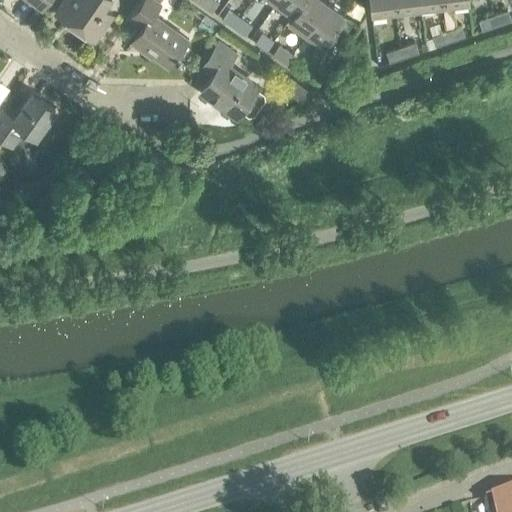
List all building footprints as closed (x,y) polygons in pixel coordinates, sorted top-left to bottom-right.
[(31,0),(30,2),(41,10),(48,0),(31,0)] [(112,15),(101,7),(106,0),(63,0),(54,13),(93,41),(112,15)] [(160,3),(157,1),(157,0),(141,0),(130,18),(142,26),(131,41),(168,67),(188,40),(152,14),(160,3)] [(217,0),(202,0),(201,3),(212,11),(219,1),(217,0)] [(279,0),(277,4),(291,14),(302,0),(279,0)] [(286,20),(303,32),(325,2),(321,0),(302,0),(291,14),(286,20)] [(398,17),(395,0),(370,0),(373,14),(386,13),(386,18),(398,17)] [(418,0),(395,0),(398,17),(407,16),(406,10),(420,8),(418,0)] [(443,0),(418,0),(420,8),(433,7),(434,12),(445,11),(443,0)] [(443,0),(445,11),(455,10),(454,4),(468,2),(467,0),(443,0)] [(325,2),(303,32),(321,45),(343,15),(325,2)] [(221,18),(236,28),(243,18),(229,8),(221,18)] [(507,9),(493,14),(497,25),(511,20),(507,9)] [(497,25),(493,14),(478,19),(482,30),(497,25)] [(243,18),(236,28),(245,34),(252,24),(243,18)] [(461,25),(446,30),(449,40),(464,36),(461,25)] [(449,40),(446,30),(431,35),(435,46),(449,40)] [(255,42),(266,49),(273,40),(261,32),(255,42)] [(197,89),(235,116),(239,110),(247,115),(253,113),(264,97),(263,92),(256,87),(257,85),(225,63),(233,53),(216,41),(199,65),(209,72),(197,89)] [(415,41),(401,45),(404,57),(418,53),(415,41)] [(272,54),(283,62),(290,52),(279,44),(272,54)] [(404,57),(401,45),(387,50),(390,61),(404,57)] [(290,52),(283,62),(295,70),(302,60),(290,52)] [(0,110),(0,135),(12,143),(24,126),(35,134),(53,108),(30,92),(13,117),(1,109),(0,110)] [(511,511),(511,496),(497,500),(489,502),(491,511),(511,511)]
